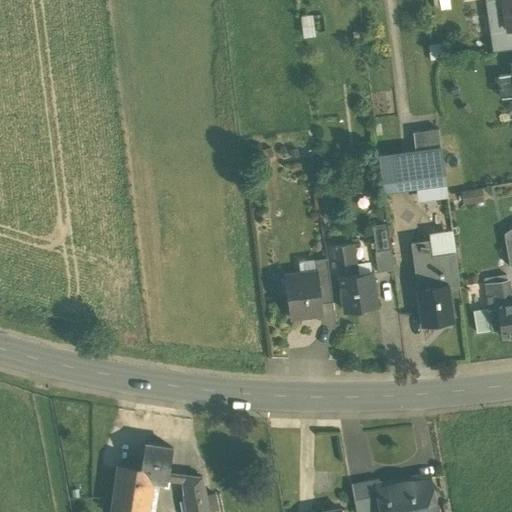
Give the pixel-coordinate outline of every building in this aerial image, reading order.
[(508,31),(503,0),(486,0),(491,33),(508,31)] [(511,0),(503,0),(508,31),(511,30),(511,0)] [(511,30),(508,31),(491,33),(494,53),(511,49),(511,30)] [(511,76),(499,79),(502,100),(511,98),(511,76)] [(461,135),(440,139),(445,176),(462,174),(458,147),(483,142),(480,128),(460,131),(461,135)] [(511,137),(511,133),(491,137),(500,185),(511,182),(511,137)] [(440,139),(404,144),(405,155),(441,150),(440,139)] [(379,158),(378,158),(383,192),(422,187),(444,184),(445,184),(441,150),(405,155),(394,156),(379,158)] [(444,184),(422,187),(423,197),(446,194),(444,184)] [(388,225),(372,227),(375,252),(391,250),(388,225)] [(455,252),(432,256),(429,240),(410,242),(417,289),(448,285),(449,289),(459,288),(455,252)] [(354,274),(350,245),(334,248),(344,310),(377,305),(372,272),(354,274)] [(375,252),(374,252),(377,272),(394,270),(391,250),(375,252)] [(327,259),(313,260),(315,272),(317,272),(320,294),(332,293),(327,259)] [(315,272),(285,276),(290,318),(322,314),(320,294),(317,272),(315,272)] [(511,305),(508,282),(486,285),(490,310),(493,332),(503,330),(504,339),(511,337),(511,305)] [(417,289),(416,289),(421,324),(423,323),(424,327),(440,325),(439,321),(453,319),(449,289),(448,285),(417,289)] [(490,310),(474,312),(477,334),(493,332),(490,310)] [(172,449),(145,444),(141,468),(138,485),(152,488),(153,479),(167,481),(172,449)] [(141,468),(117,464),(115,481),(138,485),(141,468)] [(207,511),(201,477),(187,476),(185,491),(188,511),(207,511)] [(379,486),(378,487),(382,507),(382,511),(432,511),(426,477),(379,486)] [(378,480),(351,485),(356,511),(358,511),(382,507),(378,487),(379,486),(378,480)] [(138,485),(115,481),(110,511),(148,511),(152,488),(138,485)]
